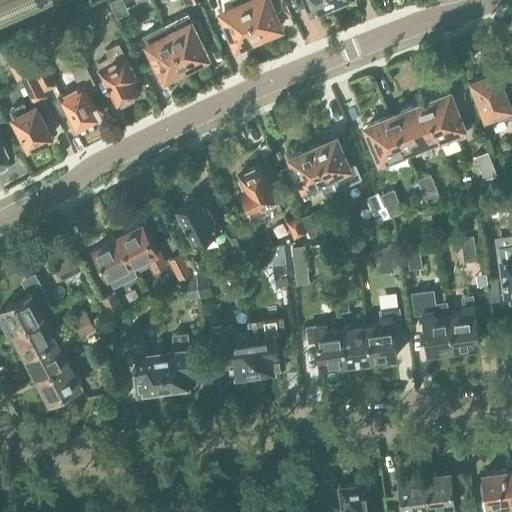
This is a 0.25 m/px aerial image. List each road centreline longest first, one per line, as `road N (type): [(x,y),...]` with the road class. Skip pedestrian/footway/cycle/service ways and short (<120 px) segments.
road 1 (tertiary): [(0,222),(95,163),(230,101),(423,20),(492,0)]
road 2 (residential): [(511,399),(73,457),(35,451),(0,427)]
